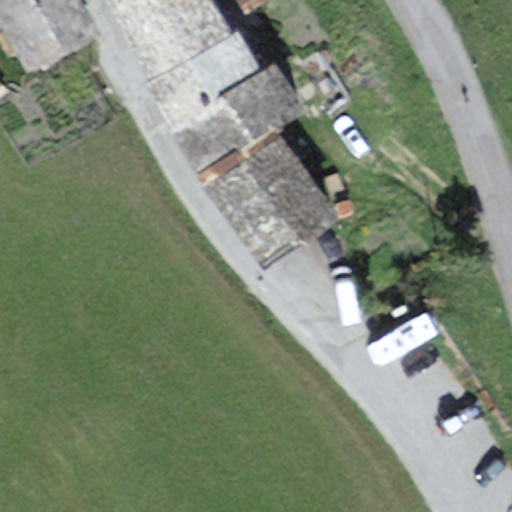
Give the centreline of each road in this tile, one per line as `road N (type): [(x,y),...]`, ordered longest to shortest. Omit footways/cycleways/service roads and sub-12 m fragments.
road 1 (residential): [(451,511),(419,445),(170,172),(92,0)]
road 2 (unclassified): [(406,0),(477,145),(511,260)]
